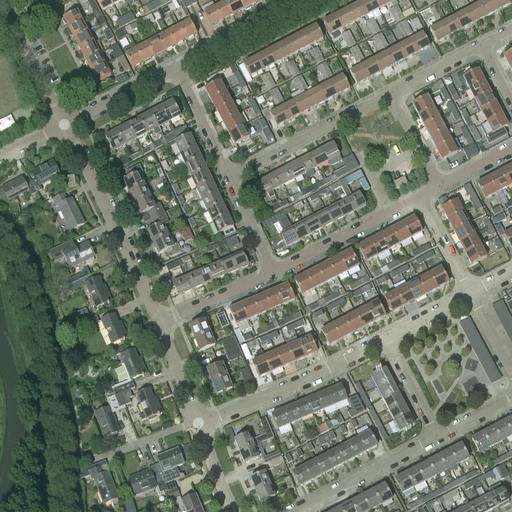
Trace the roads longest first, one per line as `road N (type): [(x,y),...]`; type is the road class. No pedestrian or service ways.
road 1 (residential): [(162,320),(65,125)]
road 2 (residential): [(199,423),(387,342)]
road 3 (residential): [(229,177),(390,93)]
road 4 (residential): [(293,511),(435,436)]
road 5 (residential): [(176,66),(302,0)]
road 6 (residential): [(272,272),(389,211)]
road 7 (residential): [(65,125),(176,66)]
road 8 (residential): [(229,177),(176,66)]
road 9 (residential): [(162,320),(272,272)]
